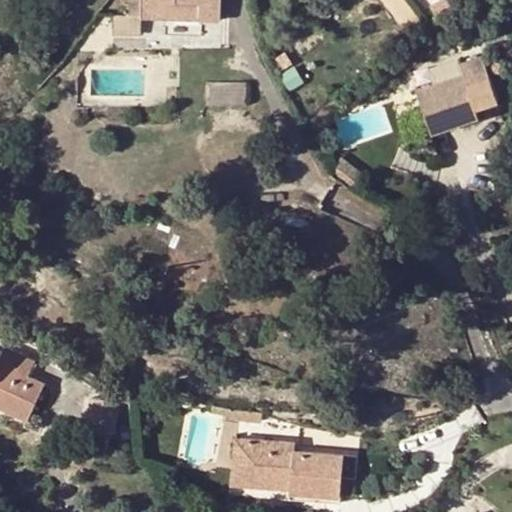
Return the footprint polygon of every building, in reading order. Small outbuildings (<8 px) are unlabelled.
[(127,0),(127,13),(139,14),(139,17),(220,19),(220,0),(127,0)] [(139,14),(127,13),(114,13),(113,34),(138,34),(139,17),(139,14)] [(460,61),(464,72),(416,89),(432,135),(480,118),(477,109),(499,101),(483,53),(460,61)] [(247,106),(247,82),(207,81),(207,106),(247,106)] [(342,156),(332,170),(355,187),(365,173),(342,156)] [(0,405),(27,418),(42,383),(27,376),(33,362),(4,349),(0,356),(0,405)] [(119,401),(91,398),(87,428),(116,432),(119,401)] [(246,413),(213,406),(211,413),(225,416),(225,418),(244,423),(246,413)] [(233,437),(231,458),(244,459),(242,478),(289,482),(289,487),(288,492),(339,496),(343,453),(292,450),(293,442),(233,437)] [(244,459),(231,458),(229,483),(289,487),(289,482),(242,478),(244,459)]
